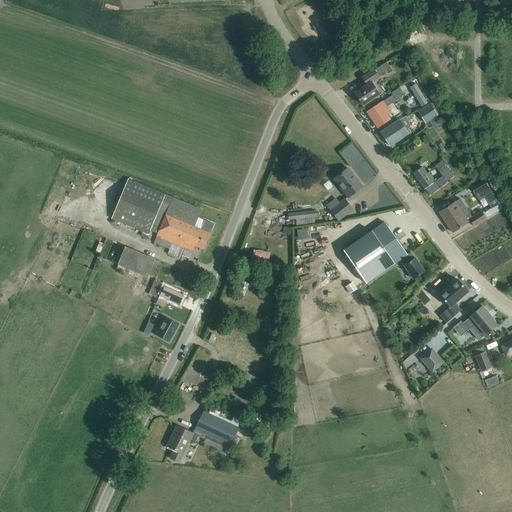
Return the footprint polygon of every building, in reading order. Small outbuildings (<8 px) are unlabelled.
[(381,65),(386,72),(390,69),(386,62),(381,65)] [(374,69),(362,77),(367,84),(355,93),(363,105),(380,94),(372,82),(379,77),(374,69)] [(416,83),(410,87),(421,106),(428,102),(416,83)] [(393,95),(375,106),(367,111),(377,127),(386,122),(390,119),(386,113),(389,113),(391,112),(390,110),(394,107),(391,103),(404,95),(400,87),(391,93),(393,95)] [(437,116),(430,104),(419,111),(426,122),(437,116)] [(389,126),(381,132),(384,136),(382,138),(385,142),(387,141),(390,146),(399,140),(410,132),(408,128),(410,127),(409,121),(406,116),(390,126),(389,126)] [(432,126),(439,121),(437,117),(430,121),(432,126)] [(427,173),(422,166),(413,173),(424,189),(425,189),(430,195),(448,182),(447,181),(454,176),(445,164),(438,170),(443,176),(437,179),(436,178),(434,179),(429,172),(427,173)] [(334,179),(348,197),(362,186),(347,168),(334,179)] [(164,193),(128,178),(110,219),(147,235),(164,193)] [(484,180),(471,187),(475,194),(488,186),(484,180)] [(165,194),(151,230),(158,233),(156,237),(154,242),(162,245),(170,249),(167,254),(180,260),(183,254),(185,248),(192,251),(195,245),(203,249),(214,224),(204,220),(200,229),(194,226),(201,209),(172,197),(165,194)] [(472,216),(460,198),(439,212),(452,232),(468,222),(468,221),(470,220),(474,226),(487,218),(482,210),(472,216)] [(346,200),(332,211),(339,220),(353,210),(346,200)] [(494,206),(497,211),(502,208),(499,203),(494,206)] [(296,219),(297,226),(315,224),(314,217),(317,216),(316,210),(288,214),(289,220),(296,219)] [(385,222),(344,251),(367,283),(379,274),(400,260),(404,265),(413,279),(424,271),(415,258),(410,252),(407,254),(389,228),(385,222)] [(157,265),(159,261),(155,259),(125,246),(117,264),(118,265),(116,269),(137,278),(138,273),(148,277),(153,264),(157,265)] [(155,279),(149,293),(156,296),(162,282),(155,279)] [(467,291),(457,279),(439,295),(449,306),(439,315),(446,323),(461,310),(454,303),(467,291)] [(166,288),(156,306),(164,310),(168,302),(180,308),(185,298),(166,288)] [(491,317),(479,305),(467,316),(468,317),(456,328),(462,334),(474,323),(484,334),(496,323),(491,317)] [(155,311),(150,321),(151,322),(157,325),(162,315),(155,311)] [(159,329),(156,335),(160,337),(169,342),(179,324),(170,319),(166,316),(159,329)] [(511,340),(502,345),(506,355),(511,352),(511,340)] [(475,356),(481,371),(491,367),(485,352),(475,356)] [(438,356),(427,366),(432,372),(443,362),(438,356)] [(189,402),(193,396),(182,390),(179,397),(189,402)] [(230,403),(236,407),(241,401),(235,396),(230,403)] [(229,448),(238,427),(203,411),(193,433),(176,426),(173,434),(174,435),(169,447),(174,449),(170,458),(179,462),(190,440),(195,442),(198,436),(205,439),(203,442),(214,447),(227,453),(229,448)]
